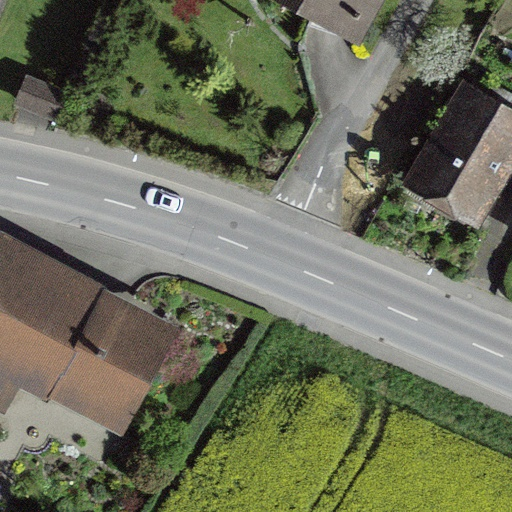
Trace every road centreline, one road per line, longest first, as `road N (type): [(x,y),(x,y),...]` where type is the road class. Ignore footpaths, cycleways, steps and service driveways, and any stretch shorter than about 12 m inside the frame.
road 1 (residential): [(407,0),(276,259)]
road 2 (primary): [(0,174),(133,207),(276,259)]
road 3 (primary): [(276,259),(511,360)]
